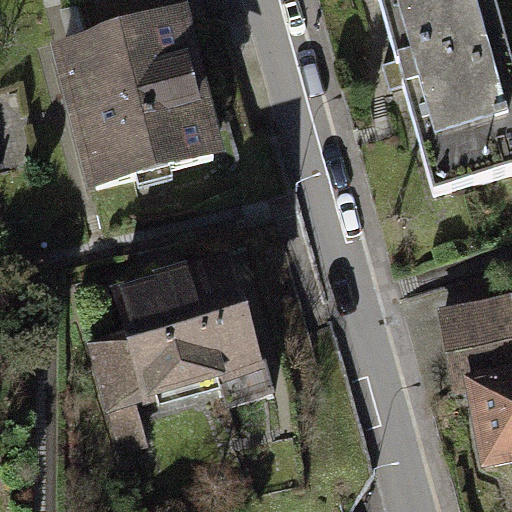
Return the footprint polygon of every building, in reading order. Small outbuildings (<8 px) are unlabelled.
[(199,0),(120,0),(130,35),(189,19),(203,15),(199,0)] [(511,53),(497,0),(380,0),(436,202),(511,180),(511,53)] [(130,35),(52,54),(89,202),(227,167),(189,19),(130,35)] [(234,263),(110,298),(122,340),(86,350),(106,423),(222,391),(227,410),(275,397),(267,368),(263,369),(234,263)] [(500,377),(466,383),(469,398),(483,478),(511,473),(511,304),(441,317),(451,371),(497,363),(500,377)] [(497,363),(451,371),(456,400),(469,398),(466,383),(500,377),(497,363)]
